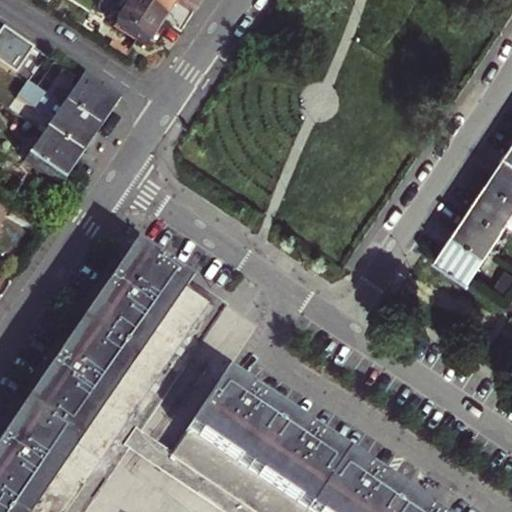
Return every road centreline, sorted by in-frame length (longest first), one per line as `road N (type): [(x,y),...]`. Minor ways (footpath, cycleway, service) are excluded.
road 1 (residential): [(296,298),(261,351),(503,511)]
road 2 (residential): [(342,329),(511,79)]
road 3 (residential): [(296,298),(118,179)]
road 4 (tertiary): [(0,348),(118,179)]
road 5 (residential): [(511,442),(342,329)]
road 6 (residential): [(166,106),(2,0)]
road 7 (tertiary): [(166,106),(239,0)]
